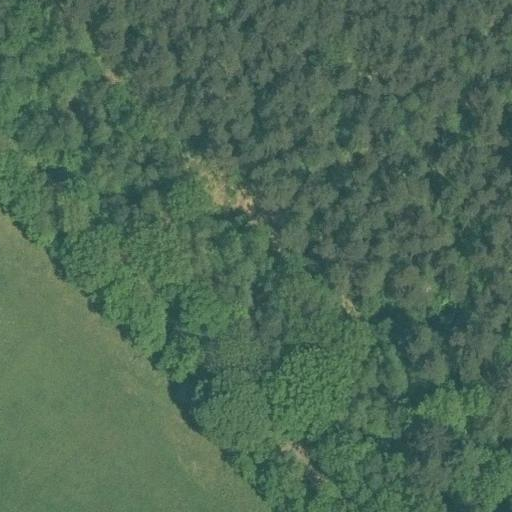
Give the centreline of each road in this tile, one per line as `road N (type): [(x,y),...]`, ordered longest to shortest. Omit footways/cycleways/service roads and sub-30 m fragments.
road 1 (track): [(77,223),(333,499)]
road 2 (track): [(333,499),(511,384)]
